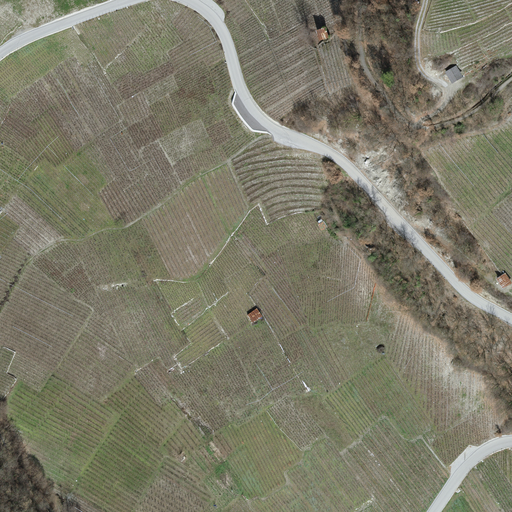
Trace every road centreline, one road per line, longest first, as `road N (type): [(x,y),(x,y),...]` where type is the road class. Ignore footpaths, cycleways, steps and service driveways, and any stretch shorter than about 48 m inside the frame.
road 1 (unclassified): [(186,0),(216,24),(254,115),(331,153),(446,273),(511,317)]
road 2 (track): [(425,0),(418,63),(448,95),(415,126)]
road 3 (unclassified): [(0,59),(19,43),(133,0)]
